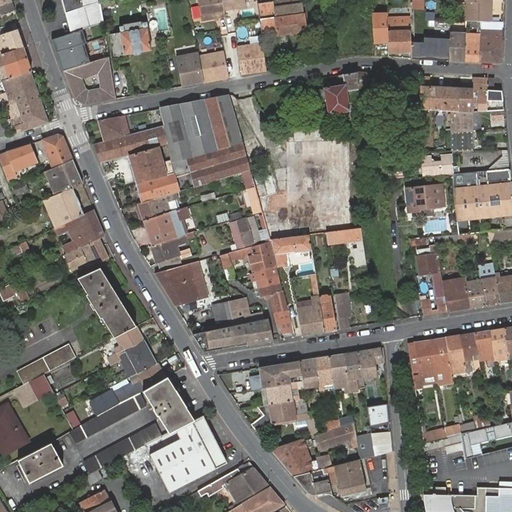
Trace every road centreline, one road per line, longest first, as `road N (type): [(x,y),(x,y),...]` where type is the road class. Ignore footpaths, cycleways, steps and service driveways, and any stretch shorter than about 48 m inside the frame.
road 1 (residential): [(71,120),(353,61),(511,71)]
road 2 (tertiary): [(200,369),(116,233),(71,120)]
road 3 (residential): [(200,369),(392,333)]
road 4 (tertiary): [(313,511),(200,369)]
road 5 (residential): [(406,511),(392,333)]
road 6 (tertiary): [(71,120),(27,0)]
road 7 (residential): [(392,333),(511,315)]
